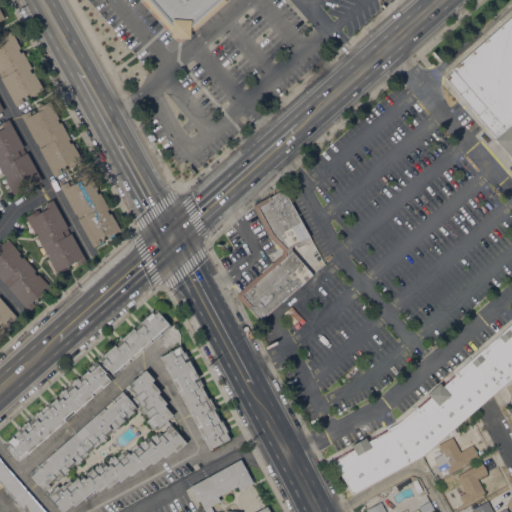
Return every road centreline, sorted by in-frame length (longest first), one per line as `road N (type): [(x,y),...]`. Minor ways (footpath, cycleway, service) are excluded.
road 1 (primary): [(172,239),(80,70)]
road 2 (primary): [(298,128),(439,0)]
road 3 (primary): [(172,239),(298,128)]
road 4 (primary): [(250,386),(172,239)]
road 5 (primary): [(172,239),(54,344)]
road 6 (primary): [(316,511),(250,386)]
